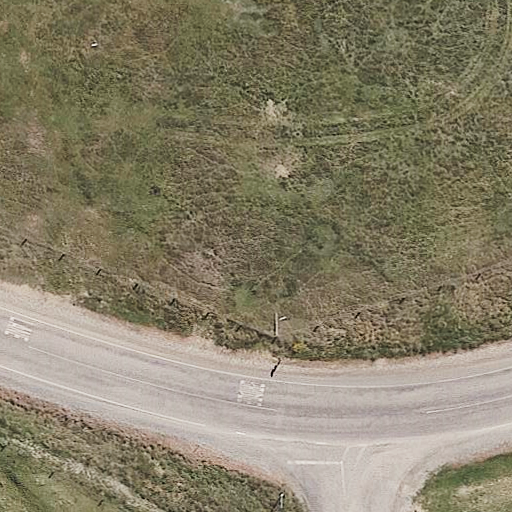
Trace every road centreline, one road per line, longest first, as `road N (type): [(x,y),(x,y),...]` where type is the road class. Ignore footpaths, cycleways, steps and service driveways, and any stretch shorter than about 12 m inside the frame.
road 1 (tertiary): [(334,417),(216,400),(0,337)]
road 2 (tertiary): [(511,396),(445,410),(334,417)]
